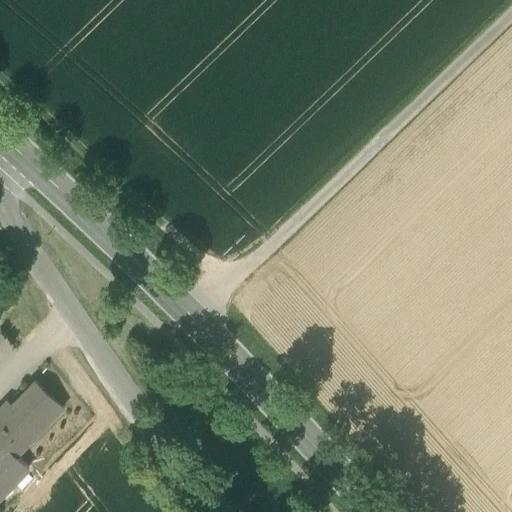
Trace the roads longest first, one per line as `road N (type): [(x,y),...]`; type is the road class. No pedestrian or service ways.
road 1 (unclassified): [(188,316),(511,12)]
road 2 (track): [(0,74),(229,285)]
road 3 (secondary): [(375,511),(188,316)]
road 4 (secondary): [(188,316),(0,141)]
